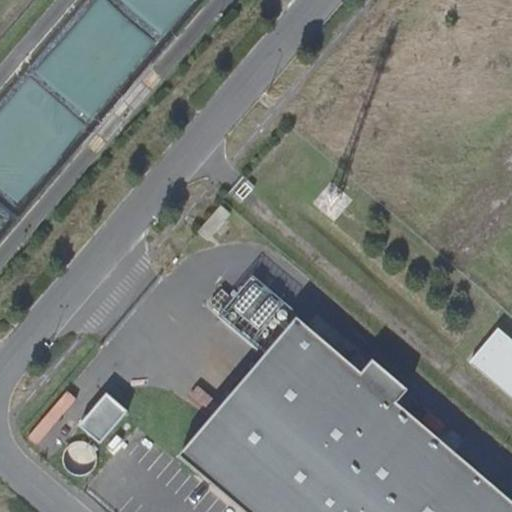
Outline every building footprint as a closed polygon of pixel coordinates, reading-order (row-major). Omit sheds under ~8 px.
[(108,0),(92,0),(33,70),(89,119),(156,40),(108,0)] [(119,0),(163,38),(194,0),(119,0)] [(29,77),(0,110),(0,187),(19,204),(85,124),(29,77)] [(219,318),(264,357),(295,320),(250,281),(219,318)] [(363,379),(295,320),(264,357),(234,391),(178,458),(243,511),(511,511),(511,505),(399,411),(411,397),(375,366),(363,379)] [(511,336),(499,326),(471,358),(511,394),(511,336)] [(106,395),(78,427),(100,446),(127,414),(106,395)] [(92,447),(88,444),(83,442),(77,442),(72,444),(68,447),(65,452),(63,457),(63,463),(66,468),(70,473),(75,475),(81,476),(86,474),(91,471),(95,467),(96,462),(96,457),(95,452),(92,447)]
